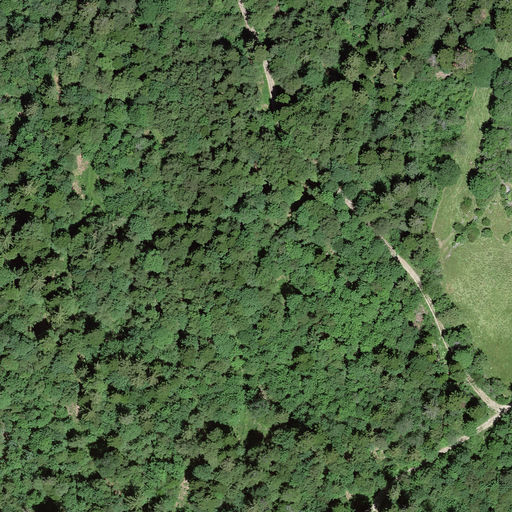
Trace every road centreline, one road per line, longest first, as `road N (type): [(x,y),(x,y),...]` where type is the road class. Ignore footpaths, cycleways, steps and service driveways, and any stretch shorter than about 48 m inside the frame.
road 1 (track): [(241,0),(299,140),(402,258),(499,410)]
road 2 (track): [(375,511),(399,478),(511,402)]
